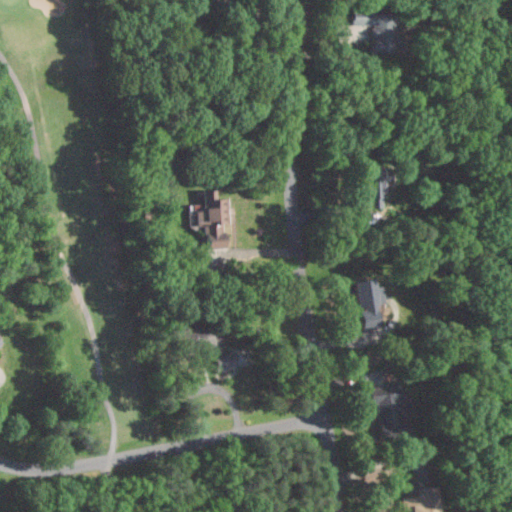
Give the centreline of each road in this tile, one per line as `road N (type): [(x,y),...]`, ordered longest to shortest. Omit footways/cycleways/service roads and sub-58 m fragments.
road 1 (residential): [(338,511),(298,251),(292,0)]
road 2 (residential): [(325,416),(71,467),(0,461)]
